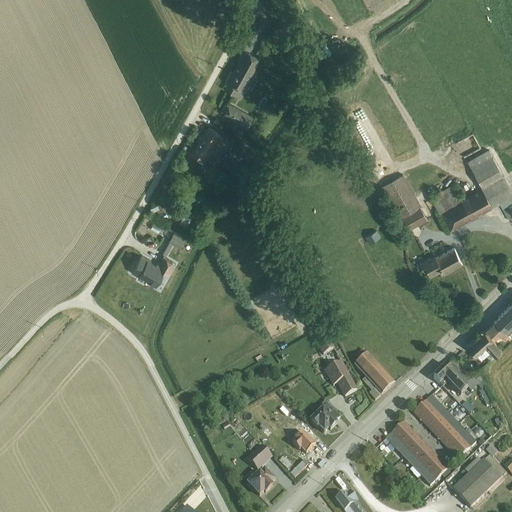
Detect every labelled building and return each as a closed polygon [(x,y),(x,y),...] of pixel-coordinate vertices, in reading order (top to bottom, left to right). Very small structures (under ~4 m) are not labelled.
[(231,71),(226,81),(230,83),(226,91),(234,95),(237,88),(238,89),(239,88),(243,91),(248,82),(251,84),(256,76),(253,73),(260,59),(244,50),(238,60),(240,61),(233,73),(231,71)] [(225,103),(220,111),(224,113),(223,115),(247,128),(253,116),(230,103),(230,105),(225,103)] [(209,127),(191,153),(198,158),(196,161),(202,165),(204,162),(205,162),(207,159),(210,161),(218,150),(217,150),(220,145),(219,144),(222,140),(220,135),(209,127)] [(235,149),(221,158),(231,175),(246,165),(243,161),(247,158),(241,148),(237,151),(235,149)] [(453,185),(431,198),(450,232),(493,208),(493,207),(500,203),(511,221),(511,220),(511,191),(488,150),(468,162),(482,188),(462,200),(453,185)] [(403,225),(406,232),(427,220),(420,207),(422,207),(404,174),(381,188),(403,225)] [(154,223),(151,229),(161,234),(164,229),(154,223)] [(406,232),(403,225),(398,227),(403,236),(407,234),(406,232)] [(377,231),(365,237),(369,244),(380,238),(377,231)] [(174,233),(162,254),(166,256),(172,244),(181,249),(186,240),(174,233)] [(434,256),(419,263),(424,273),(427,271),(430,277),(442,271),(444,274),(462,263),(454,248),(436,258),(434,256)] [(135,261),(131,269),(133,270),(131,272),(139,277),(139,275),(147,280),(147,281),(155,286),(164,272),(169,275),(176,264),(162,256),(158,263),(156,262),(155,263),(142,255),(137,262),(135,261)] [(312,296),(295,305),(306,326),(316,321),(324,317),(312,296)] [(252,300),(245,303),(249,311),(256,307),(252,300)] [(494,320),(507,333),(511,327),(511,303),(494,320)] [(484,331),(494,342),(500,336),(505,341),(508,338),(510,340),(511,338),(507,333),(494,320),(484,331)] [(494,342),(484,331),(467,346),(476,356),(477,355),(481,360),(486,356),(491,361),(502,350),(494,342)] [(327,337),(315,344),(323,357),(335,350),(327,337)] [(360,362),(354,366),(366,379),(362,382),(372,392),(369,394),(375,401),(395,384),(364,349),(356,356),(360,362)] [(465,386),(473,379),(471,377),(475,373),(472,370),(467,375),(453,360),(446,367),(465,386)] [(341,363),(324,372),(333,388),(338,385),(345,398),(357,391),(341,363)] [(465,386),(446,367),(433,379),(443,388),(448,384),(460,397),(468,389),(471,393),(478,387),(481,391),(479,393),(486,406),(492,404),(484,390),(486,387),(476,376),(473,379),(465,386)] [(423,423),(441,406),(432,397),(414,413),(423,423)] [(322,411),(310,422),(318,430),(319,429),(324,434),(329,429),(330,431),(337,425),(335,423),(341,418),(325,402),(319,408),(322,411)] [(466,402),(462,407),(469,414),(473,409),(466,402)] [(441,406),(423,423),(432,432),(449,416),(441,406)] [(281,413),(294,423),(299,416),(285,407),(281,413)] [(458,422),(464,416),(459,411),(453,418),(458,422)] [(449,416),(432,432),(441,441),(458,425),(449,416)] [(288,435),(297,426),(289,418),(280,427),(288,435)] [(386,440),(389,444),(395,450),(412,433),(403,424),(386,440)] [(458,425),(441,441),(450,451),(467,434),(458,425)] [(480,428),(475,432),(480,438),(485,434),(480,428)] [(297,439),(292,444),(300,452),(302,450),(306,454),(315,446),(299,429),(293,435),(297,439)] [(412,433),(395,450),(403,459),(421,442),(412,433)] [(467,434),(450,451),(459,460),(465,455),(476,444),(467,434)] [(421,442),(403,459),(412,468),(430,452),(421,442)] [(261,446),(247,460),(258,472),(273,458),(261,446)] [(491,446),(486,451),(492,458),(498,453),(491,446)] [(403,459),(395,450),(392,452),(401,461),(403,459)] [(430,452),(412,468),(421,478),(439,461),(430,452)] [(465,455),(459,460),(462,463),(468,457),(465,455)] [(481,463),(468,476),(453,490),(470,509),(506,474),(489,456),(484,462),(483,462),(481,463)] [(511,457),(503,466),(511,475),(511,457)] [(468,476),(481,463),(477,460),(464,472),(468,476)] [(439,461),(421,478),(430,487),(441,477),(448,471),(439,461)] [(249,486),(248,487),(252,492),(254,491),(260,497),(264,492),(266,494),(272,487),(270,485),(275,480),(265,469),(248,485),(249,486)] [(448,471),(441,477),(445,480),(450,474),(448,471)] [(344,494),(336,501),(344,511),(363,511),(356,503),(358,502),(350,493),(349,493),(346,496),(344,494)]
